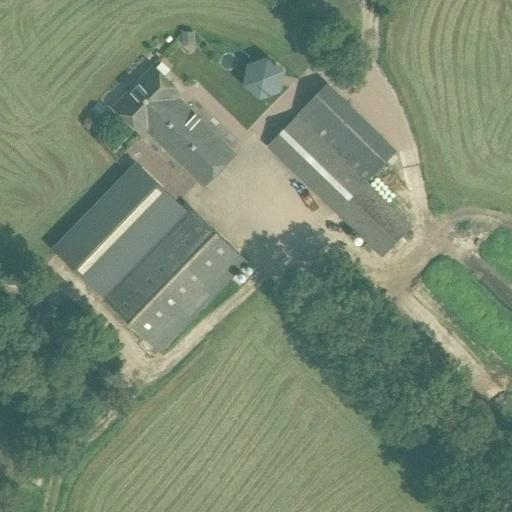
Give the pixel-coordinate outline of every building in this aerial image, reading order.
[(124,29),(72,71),(87,90),(139,48),(124,29)] [(261,101),(281,93),(285,71),(269,57),(248,64),(244,86),(261,101)] [(147,131),(204,187),(236,154),(178,97),(181,94),(153,67),(115,106),(144,134),(147,131)] [(0,78),(0,101),(12,91),(0,78)] [(383,257),(412,227),(366,182),(394,154),(325,87),(268,146),(383,257)] [(132,140),(124,145),(136,161),(144,156),(132,140)] [(93,179),(102,187),(120,164),(111,157),(93,179)] [(127,265),(184,208),(140,166),(57,253),(99,293),(127,265)] [(248,263),(188,204),(184,208),(127,265),(99,293),(161,353),(248,263)]
